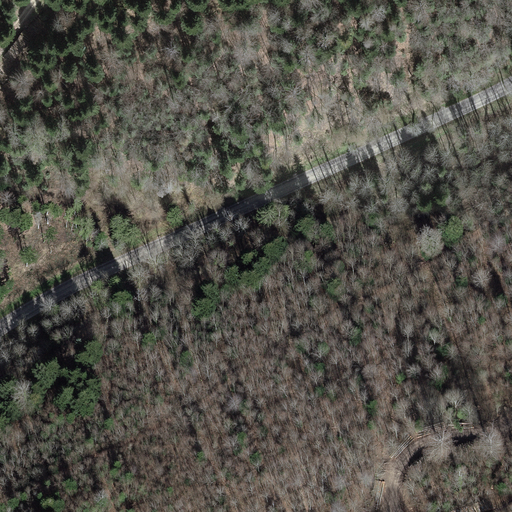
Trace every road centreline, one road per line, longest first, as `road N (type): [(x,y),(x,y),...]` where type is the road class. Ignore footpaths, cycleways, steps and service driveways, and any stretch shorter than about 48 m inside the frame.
road 1 (track): [(0,506),(193,408),(333,318),(435,268),(511,212)]
road 2 (unclassified): [(0,328),(170,235),(511,79)]
road 3 (track): [(397,511),(394,478),(408,453),(447,435),(511,423)]
